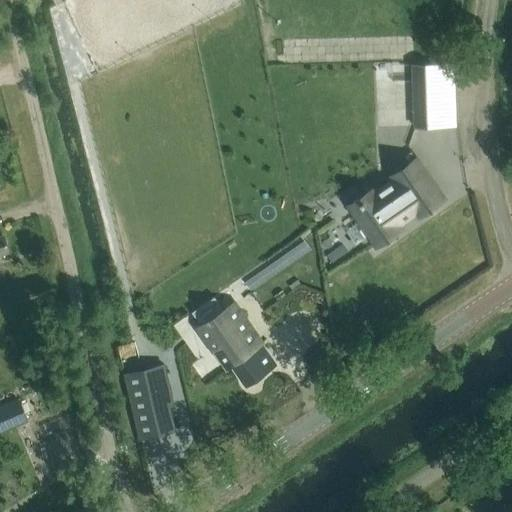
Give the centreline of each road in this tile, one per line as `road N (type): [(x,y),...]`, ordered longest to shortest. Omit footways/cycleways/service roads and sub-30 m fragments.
road 1 (track): [(127,511),(5,0)]
road 2 (secondary): [(183,511),(511,288)]
road 3 (unclassified): [(511,258),(486,123),(490,0)]
road 4 (unclassified): [(376,511),(511,420)]
